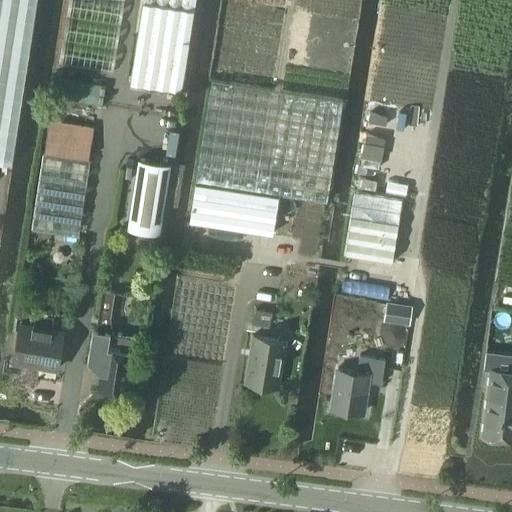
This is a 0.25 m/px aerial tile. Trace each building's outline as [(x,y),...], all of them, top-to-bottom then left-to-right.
[(0,0),(0,160),(12,162),(37,0),(0,0)] [(194,0),(141,0),(141,2),(193,10),(194,0)] [(141,2),(128,84),(181,92),(193,10),(141,2)] [(57,77),(54,96),(63,97),(102,103),(105,85),(66,79),(57,77)] [(342,99),(211,78),(195,180),(277,193),(326,200),(342,99)] [(48,151),(87,158),(93,127),(53,120),(48,151)] [(44,152),(33,228),(79,235),(90,158),(87,158),(48,151),(48,152),(44,152)] [(138,157),(127,227),(159,232),(170,162),(138,157)] [(271,232),(277,193),(195,180),(188,219),(271,232)] [(354,188),(343,252),(391,260),(401,196),(354,188)] [(102,289),(98,314),(110,316),(114,291),(102,289)] [(384,319),(397,320),(399,304),(386,303),(384,319)] [(254,309),(252,323),(268,325),(270,311),(254,309)] [(18,323),(12,360),(55,367),(61,330),(18,323)] [(92,327),(87,358),(99,370),(100,370),(97,386),(126,391),(132,351),(135,334),(112,330),(96,328),(92,327)] [(253,333),(245,380),(277,385),(285,338),(253,333)] [(331,406),(361,410),(365,379),(379,381),(383,358),(359,354),(357,366),(352,370),(337,367),(331,406)] [(511,368),(491,366),(482,432),(487,432),(488,436),(499,437),(501,434),(511,435),(511,368)]
